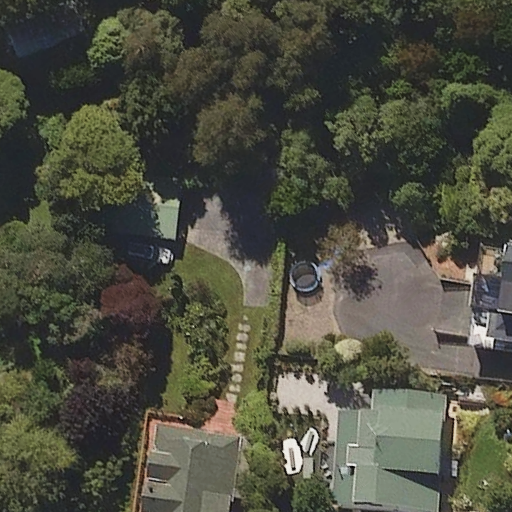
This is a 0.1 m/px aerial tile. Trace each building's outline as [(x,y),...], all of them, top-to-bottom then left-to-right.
[(180,247),(181,238),(223,240),(226,183),(184,181),(116,178),(112,244),(180,247)] [(503,284),(476,282),(469,351),(511,355),(511,249),(507,249),(503,284)] [(440,511),(444,400),(368,397),(368,419),(336,418),(333,510),(382,511),(440,511)] [(316,429),(281,433),(286,471),(321,467),(316,429)] [(229,511),(238,440),(154,430),(144,511),(229,511)]
